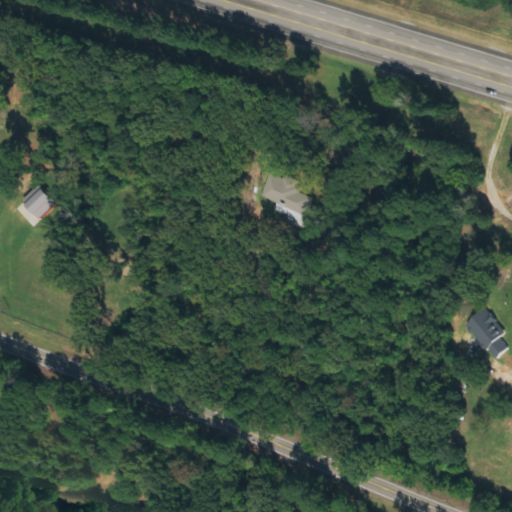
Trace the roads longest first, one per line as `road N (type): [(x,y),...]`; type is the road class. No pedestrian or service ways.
road 1 (tertiary): [(0,341),(440,511)]
road 2 (trunk): [(511,81),(237,0)]
